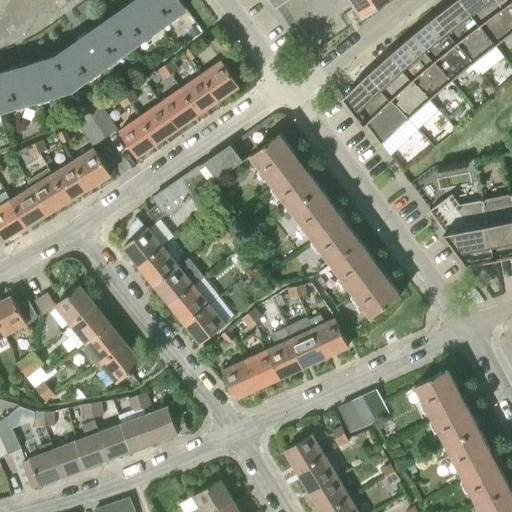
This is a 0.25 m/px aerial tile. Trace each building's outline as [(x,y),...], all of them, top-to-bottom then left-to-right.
[(110,18),(131,47),(186,8),(180,0),(133,0),(133,2),(110,18)] [(350,0),(355,7),(350,10),(351,11),(351,10),(355,17),(360,14),(361,16),(359,17),(361,19),(389,0),(350,0)] [(437,13),(473,63),(495,45),(463,0),(454,0),(447,6),(437,13)] [(463,0),(495,45),(511,32),(511,18),(499,0),(463,0)] [(511,0),(499,0),(511,18),(511,0)] [(413,32),(451,81),(473,63),(437,13),(423,25),(413,32)] [(73,88),(131,47),(110,18),(88,34),(85,33),(79,37),(79,40),(56,56),(73,88)] [(194,37),(202,31),(197,24),(188,30),(194,37)] [(390,52),(430,99),(451,81),(413,32),(400,44),(390,52)] [(192,60),(199,54),(193,45),(185,51),(192,60)] [(368,72),(409,119),(430,99),(390,52),(378,64),(368,72)] [(0,72),(0,102),(2,109),(73,88),(56,56),(56,57),(30,64),(28,62),(21,64),(20,67),(0,72)] [(137,75),(145,69),(137,59),(130,64),(137,75)] [(165,64),(171,73),(179,68),(173,59),(165,64)] [(223,61),(202,75),(219,100),(240,86),(223,61)] [(171,73),(165,64),(158,69),(164,78),(171,73)] [(409,119),(368,72),(356,85),(344,96),(366,124),(382,144),(409,119)] [(219,100),(202,75),(182,89),(200,114),(219,100)] [(124,93),(130,102),(138,97),(132,88),(124,93)] [(200,114),(182,89),(162,103),(180,128),(200,114)] [(130,102),(124,93),(117,98),(123,107),(130,102)] [(180,128),(162,103),(141,117),(159,142),(180,128)] [(103,107),(91,115),(107,139),(119,131),(103,107)] [(107,139),(91,115),(79,123),(95,147),(107,139)] [(159,142),(141,117),(121,132),(138,157),(159,142)] [(67,129),(58,133),(62,143),(71,139),(67,129)] [(292,209),(322,188),(305,165),(306,162),(302,156),(299,157),(281,133),(251,154),(292,209)] [(36,143),(40,152),(48,149),(44,139),(36,143)] [(36,143),(27,147),(32,156),(40,152),(36,143)] [(156,222),(244,161),(231,143),(154,197),(160,205),(149,212),(156,222)] [(96,149),(74,162),(90,188),(111,175),(96,149)] [(90,188),(74,162),(54,174),(69,201),(90,188)] [(49,167),(29,180),(33,187),(48,213),(69,201),(54,174),(49,167)] [(48,213),(33,187),(11,200),(27,227),(48,213)] [(322,188),(292,209),(332,263),(362,241),(345,218),(346,215),(341,210),(338,210),(322,188)] [(511,255),(511,196),(510,190),(483,197),(496,259),(509,256),(511,255)] [(496,259),(483,197),(460,203),(452,192),(429,209),(458,248),(469,264),(496,259)] [(27,227),(11,200),(0,207),(0,230),(6,240),(27,227)] [(226,214),(234,209),(229,201),(221,207),(226,214)] [(125,246),(140,265),(164,246),(148,227),(146,228),(137,216),(135,218),(136,220),(134,222),(132,224),(130,227),(129,230),(129,232),(129,235),(128,236),(131,241),(125,246)] [(218,236),(226,229),(221,222),(212,229),(218,236)] [(231,235),(226,229),(218,236),(223,242),(231,235)] [(362,241),(332,263),(372,317),(402,295),(385,272),(386,269),(382,263),(378,263),(362,241)] [(164,246),(140,265),(155,284),(180,266),(164,246)] [(190,258),(180,266),(155,284),(171,304),(195,285),(205,277),(190,258)] [(247,272),(256,266),(251,259),(242,265),(247,272)] [(256,266),(247,272),(252,279),(261,273),(256,266)] [(297,285),(298,296),(308,294),(306,283),(297,285)] [(195,285),(171,304),(186,323),(210,304),(195,285)] [(298,296),(297,285),(287,286),(289,298),(298,296)] [(56,305),(72,325),(96,306),(80,286),(56,305)] [(0,325),(4,333),(6,336),(28,324),(28,323),(37,319),(38,315),(29,299),(18,305),(13,296),(0,303),(0,325)] [(210,304),(186,323),(202,343),(226,324),(210,304)] [(96,306),(72,325),(87,343),(87,344),(111,324),(96,306)] [(249,312),(256,320),(263,315),(256,306),(249,312)] [(256,320),(249,312),(242,317),(248,326),(256,320)] [(322,314),(311,319),(327,356),(349,346),(337,318),(326,323),(322,314)] [(310,317),(287,327),(304,366),(327,356),(311,319),(310,317)] [(87,343),(82,347),(97,367),(102,363),(126,344),(111,324),(87,344),(87,343)] [(304,366),(287,327),(274,333),(279,345),(269,349),(282,377),(304,366)] [(229,342),(236,336),(229,328),(222,334),(229,342)] [(126,344),(102,363),(118,383),(142,364),(126,344)] [(246,360),(258,387),(282,377),(269,349),(246,360)] [(31,364),(39,357),(34,350),(25,356),(31,364)] [(31,364),(25,356),(17,362),(23,370),(31,364)] [(39,357),(31,364),(36,371),(45,365),(39,357)] [(258,387),(246,360),(223,370),(236,397),(258,387)] [(36,371),(31,364),(23,370),(28,377),(36,371)] [(448,445),(480,429),(467,403),(469,400),(466,395),(462,394),(449,368),(416,385),(448,445)] [(41,393),(50,388),(44,380),(36,386),(41,393)] [(55,395),(50,388),(41,393),(47,401),(55,395)] [(364,395),(375,420),(388,414),(377,390),(364,395)] [(138,395),(142,407),(152,404),(148,392),(138,395)] [(142,407),(138,395),(128,398),(132,411),(142,407)] [(352,401),(364,426),(375,420),(364,395),(352,401)] [(92,403),(94,416),(104,415),(102,401),(92,403)] [(364,426),(352,401),(340,406),(352,431),(364,426)] [(94,416),(92,403),(82,404),(84,418),(94,416)] [(168,406),(146,415),(156,442),(189,429),(183,414),(173,418),(168,406)] [(34,425),(45,425),(45,411),(35,411),(34,425)] [(45,411),(45,425),(55,425),(55,411),(45,411)] [(0,430),(1,432),(10,453),(22,448),(9,415),(0,420),(0,430)] [(156,442),(146,415),(122,423),(133,450),(156,442)] [(88,436),(77,440),(87,467),(110,459),(101,432),(96,419),(83,424),(88,436)] [(133,450),(122,423),(101,432),(110,459),(133,450)] [(331,429),(335,437),(345,433),(341,425),(331,429)] [(480,429),(448,445),(479,505),(511,488),(498,463),(499,460),(496,454),(492,453),(480,429)] [(0,457),(10,453),(1,432),(0,432),(0,457)] [(335,437),(339,445),(349,441),(345,433),(335,437)] [(286,450),(299,471),(326,455),(313,434),(286,450)] [(77,440),(54,449),(64,476),(87,467),(77,440)] [(31,458),(23,461),(31,481),(33,487),(64,476),(54,449),(51,441),(40,445),(43,452),(30,457),(31,458)] [(326,455),(299,471),(311,492),(338,476),(326,455)] [(381,467),(386,475),(395,470),(391,462),(381,467)] [(415,465),(408,468),(411,474),(418,471),(415,465)] [(395,470),(386,475),(390,483),(400,478),(395,470)] [(338,476),(311,492),(323,511),(326,511),(351,497),(338,476)] [(215,511),(233,501),(220,479),(193,495),(200,506),(190,511),(215,511)] [(511,511),(511,490),(511,488),(479,505),(482,511),(511,511)] [(117,501),(120,511),(134,511),(129,497),(117,501)] [(359,511),(351,497),(326,511),(359,511)] [(120,511),(117,501),(106,505),(108,511),(120,511)] [(240,511),(233,501),(215,511),(240,511)]
